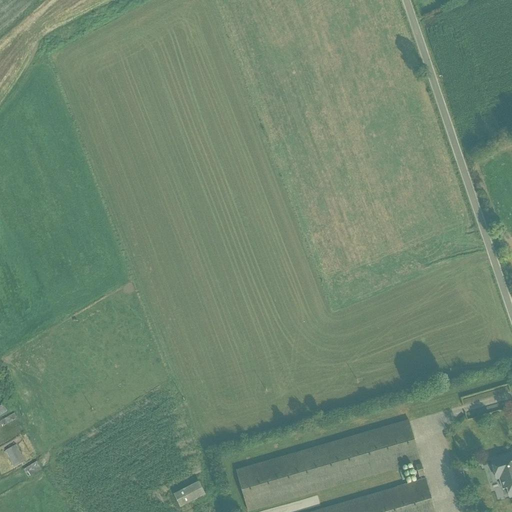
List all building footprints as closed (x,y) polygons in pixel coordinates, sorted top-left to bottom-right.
[(0,413),(0,418),(2,422),(16,416),(12,407),(0,413)] [(0,426),(8,443),(25,434),(17,418),(0,426)] [(413,421),(245,471),(256,511),(258,511),(425,463),(413,421)] [(5,453),(15,470),(28,463),(18,446),(5,453)] [(497,501),(511,497),(511,453),(480,461),(482,469),(485,468),(490,492),(494,491),(497,501)] [(41,486),(53,479),(41,460),(29,468),(41,486)] [(173,508),(203,494),(196,480),(167,494),(173,508)] [(440,511),(432,481),(322,511),(440,511)]
